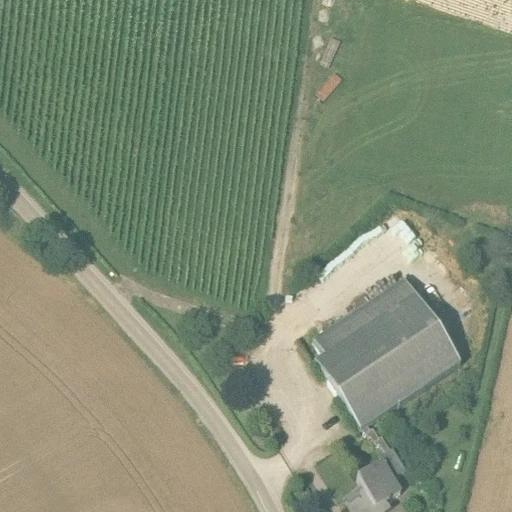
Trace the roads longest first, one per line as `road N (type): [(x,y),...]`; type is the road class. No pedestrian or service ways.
road 1 (track): [(256,485),(314,446),(321,422),(293,371),(275,311),(318,0)]
road 2 (unclassified): [(270,511),(194,395),(0,181)]
